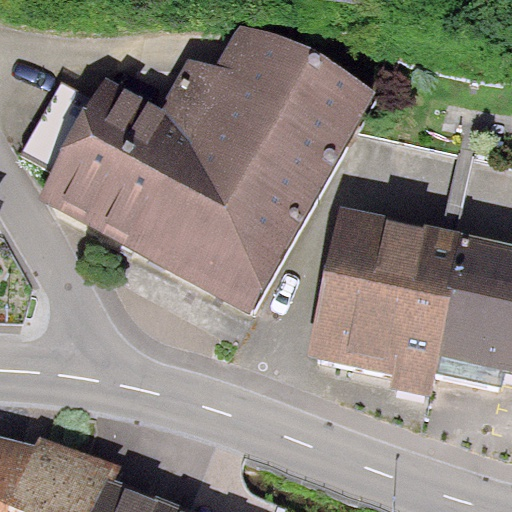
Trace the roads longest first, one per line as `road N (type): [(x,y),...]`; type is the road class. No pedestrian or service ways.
road 1 (tertiary): [(481,502),(213,404),(73,372)]
road 2 (residential): [(73,372),(76,318),(0,182)]
